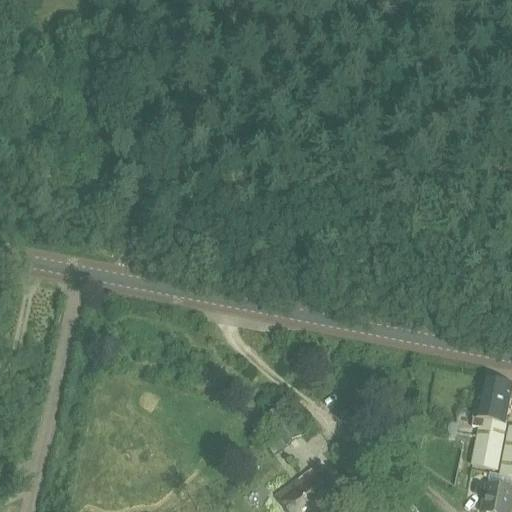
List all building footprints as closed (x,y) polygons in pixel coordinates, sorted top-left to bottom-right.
[(471,468),(497,474),(506,426),(511,396),(511,385),(482,380),(474,420),(472,429),(478,430),(471,468)] [(265,444),(274,457),(303,436),(283,408),(263,421),(275,437),(265,444)] [(499,477),(511,479),(511,428),(508,428),(499,477)] [(277,497),(288,511),(329,511),(345,500),(320,466),(277,497)] [(480,511),(511,511),(511,490),(486,486),(480,511)] [(361,511),(390,511),(380,498),(361,511)]
